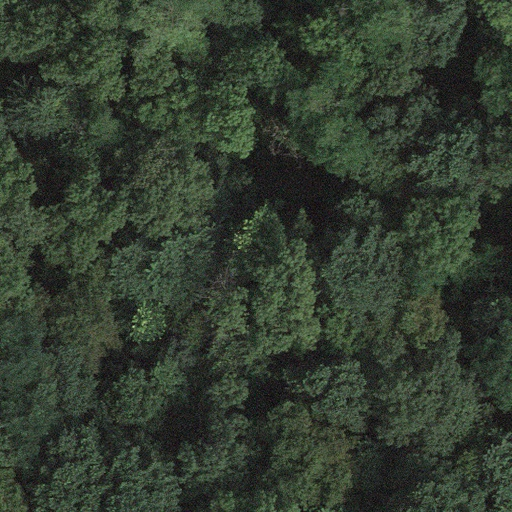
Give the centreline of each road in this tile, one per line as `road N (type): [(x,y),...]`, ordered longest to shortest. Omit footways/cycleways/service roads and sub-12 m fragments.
road 1 (track): [(391,0),(488,316),(511,347)]
road 2 (track): [(0,316),(133,511)]
